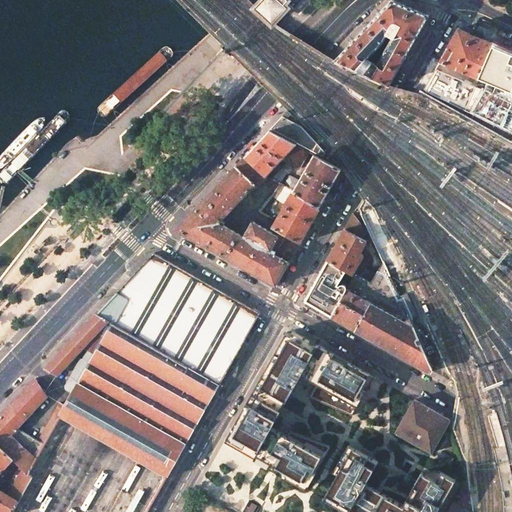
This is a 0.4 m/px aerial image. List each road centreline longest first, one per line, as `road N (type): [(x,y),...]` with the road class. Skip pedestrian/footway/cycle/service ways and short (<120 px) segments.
road 1 (unclassified): [(453,3),(281,307)]
road 2 (unclassified): [(511,435),(281,307)]
road 3 (tertiary): [(197,165),(367,0)]
road 4 (unclassified): [(281,307),(167,511)]
road 5 (tertiary): [(142,228),(0,379)]
road 6 (unclassified): [(281,307),(142,228)]
road 7 (tertiary): [(294,40),(245,91),(197,165)]
